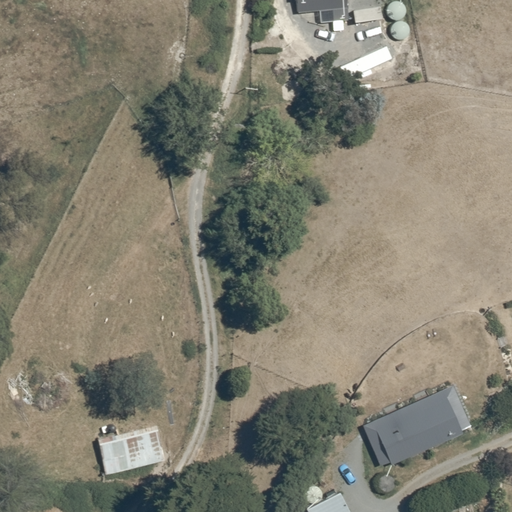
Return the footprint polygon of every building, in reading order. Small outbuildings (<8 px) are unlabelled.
[(297,0),(297,9),(320,9),(320,19),(347,19),(346,0),(297,0)] [(399,53),(396,9),(376,10),(379,54),(399,53)] [(470,424),(451,382),(360,424),(380,466),(470,424)] [(165,459),(157,425),(97,438),(105,472),(165,459)] [(348,511),(337,489),(305,505),(308,511),(348,511)]
